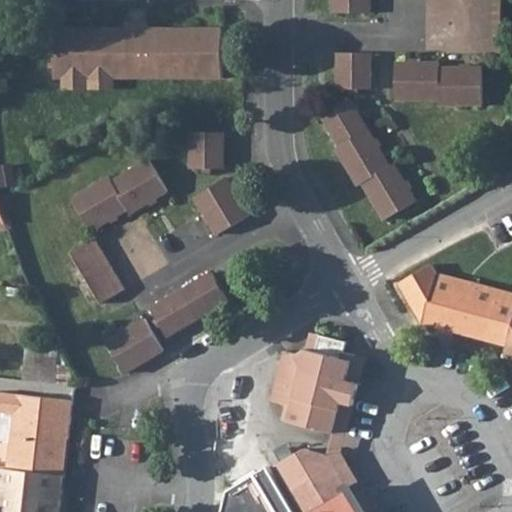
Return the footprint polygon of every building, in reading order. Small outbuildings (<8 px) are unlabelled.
[(334,0),(335,13),(372,13),(371,0),(334,0)] [(503,53),(503,0),(475,0),(475,53),(503,53)] [(148,22),(128,21),(128,29),(131,29),(131,37),(146,37),(146,29),(148,29),(148,22)] [(113,77),(224,78),(224,73),(224,29),(148,29),(146,29),(146,37),(131,37),(131,29),(128,29),(55,29),(55,77),(64,77),(113,77)] [(371,89),(372,53),(353,53),(339,53),(339,89),(371,89)] [(396,63),(396,99),(439,100),(439,104),(483,105),(483,68),(440,68),(440,63),(396,63)] [(64,90),(113,90),(113,77),(64,77),(64,90)] [(386,220),(418,201),(396,163),(391,166),(352,99),(324,115),(342,145),(338,147),(360,185),(364,183),(386,220)] [(212,168),(224,168),(224,132),(192,132),(192,168),(212,168)] [(169,190),(150,158),(113,180),(111,176),(73,199),(92,230),(108,221),(129,208),(131,212),(151,200),(169,190)] [(235,225),(251,215),(228,178),(197,197),(219,234),(235,225)] [(159,237),(145,242),(139,225),(107,236),(125,284),(171,267),(159,237)] [(127,289),(96,238),(72,253),(103,304),(127,289)] [(511,292),(438,272),(433,264),(401,283),(418,311),(428,314),(425,323),(443,328),(444,325),(456,329),(455,331),(509,346),(511,332),(511,292)] [(230,300),(213,272),(152,309),(169,337),(174,333),(178,331),(212,311),(230,300)] [(109,341),(128,373),(143,363),(165,350),(146,319),(109,341)] [(318,351),(322,335),(313,332),(308,349),(318,351)] [(273,400),(289,404),(294,405),(290,421),(336,433),(356,355),(345,352),(348,342),(322,335),(318,351),(308,349),(300,354),(286,350),(273,400)] [(58,344),(28,341),(24,379),(70,385),(72,373),(58,344)] [(356,406),(368,358),(356,355),(336,433),(348,436),(356,406)] [(74,400),(0,391),(0,411),(15,413),(9,468),(58,474),(63,438),(70,439),(74,400)] [(289,404),(285,420),(290,421),(294,405),(289,404)] [(378,511),(371,500),(343,453),(345,446),(348,436),(336,433),(330,454),(351,491),(363,511),(378,511)] [(70,439),(63,438),(58,474),(66,475),(70,439)] [(278,465),(305,511),(314,511),(351,491),(330,454),(306,448),(278,465)] [(63,492),(66,475),(58,474),(9,468),(0,467),(0,511),(61,511),(63,500),(59,499),(60,491),(63,492)] [(279,511),(257,474),(229,491),(223,511),(363,511),(351,491),(314,511),(279,511)]
